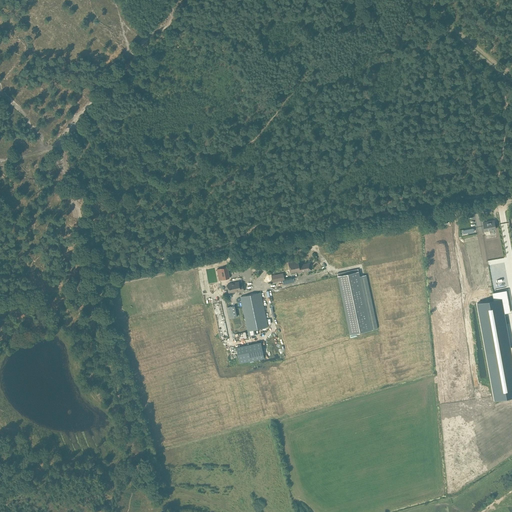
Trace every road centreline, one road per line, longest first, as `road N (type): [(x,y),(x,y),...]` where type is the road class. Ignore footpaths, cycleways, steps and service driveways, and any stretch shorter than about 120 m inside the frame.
road 1 (track): [(0,306),(297,243)]
road 2 (track): [(163,511),(96,284)]
road 3 (unclassified): [(297,243),(511,200)]
road 4 (track): [(54,143),(173,0)]
road 5 (unknown): [(478,207),(497,371)]
road 6 (track): [(56,145),(96,284)]
